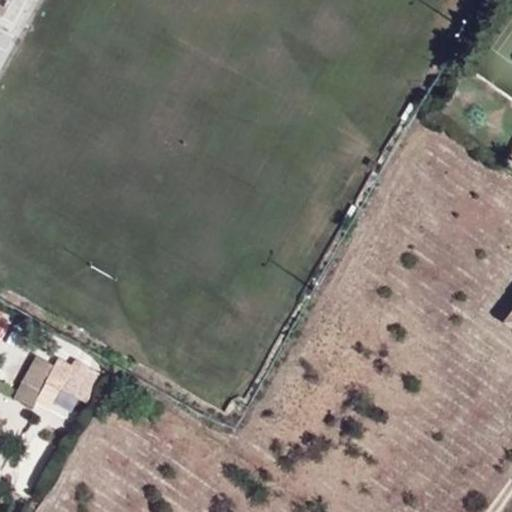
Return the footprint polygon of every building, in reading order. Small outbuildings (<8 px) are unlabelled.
[(7,22),(19,0),(0,0),(0,29),(13,37),(18,27),(7,22)] [(18,27),(33,0),(19,0),(7,22),(18,27)] [(70,346),(57,339),(52,348),(66,355),(70,346)] [(58,387),(65,374),(35,357),(21,383),(51,400),(58,387)] [(65,374),(58,387),(85,403),(100,376),(73,361),(65,374)] [(43,414),(51,400),(21,383),(13,397),(43,414)]
